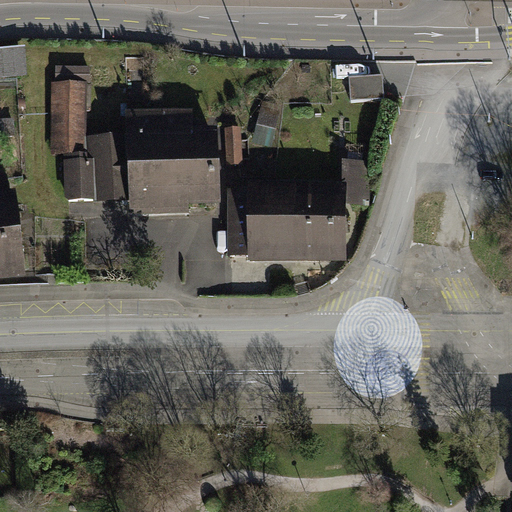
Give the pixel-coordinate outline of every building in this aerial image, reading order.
[(0,80),(29,79),(28,48),(0,49),(0,80)] [(88,68),(58,68),(58,84),(85,84),(88,85),(88,68)] [(382,77),(350,80),(352,103),(384,101),(382,77)] [(58,84),(54,84),(52,156),(84,154),(85,84),(58,84)] [(192,116),(127,118),(128,141),(129,141),(131,200),(131,204),(216,201),(214,139),(192,140),(192,116)] [(238,135),(229,135),(231,161),(240,161),(238,135)] [(131,200),(129,141),(128,141),(96,142),(97,163),(68,164),(70,202),(131,200)] [(367,207),(365,165),(351,165),(350,208),(367,207)] [(0,273),(26,270),(20,224),(16,225),(13,194),(9,195),(6,179),(0,179),(0,273)] [(343,194),(230,193),(230,257),(343,257),(343,194)]
